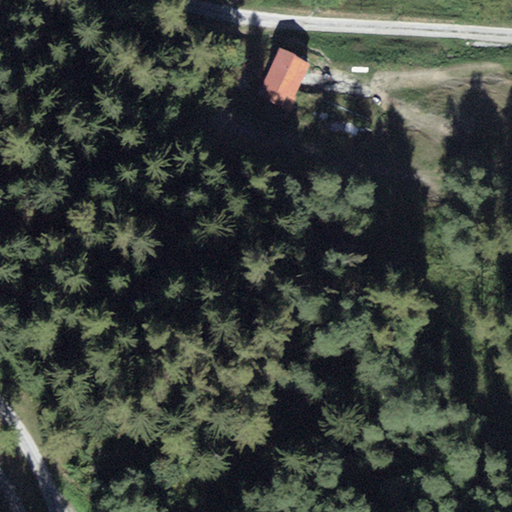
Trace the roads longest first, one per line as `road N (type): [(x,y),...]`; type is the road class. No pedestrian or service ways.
road 1 (track): [(511,33),(249,14),(185,0)]
road 2 (track): [(0,406),(47,484),(54,511)]
